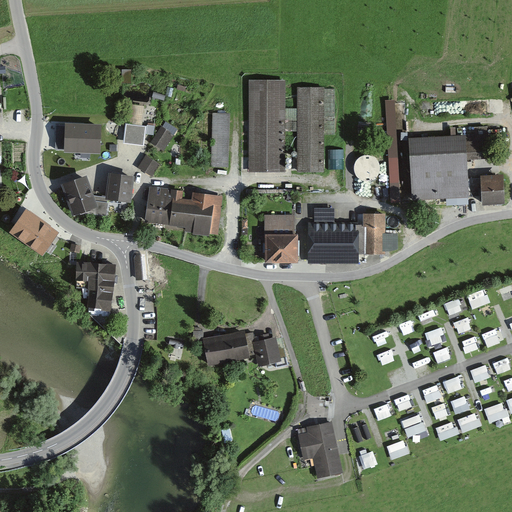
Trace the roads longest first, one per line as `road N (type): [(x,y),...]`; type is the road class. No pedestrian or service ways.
road 1 (residential): [(511,214),(458,225),(382,266),(330,278),(265,276),(144,244),(120,247)]
road 2 (unclassified): [(120,247),(63,222),(39,190),(36,105),(16,0)]
road 3 (unclassified): [(0,460),(62,441),(114,392),(133,340),(120,247)]
